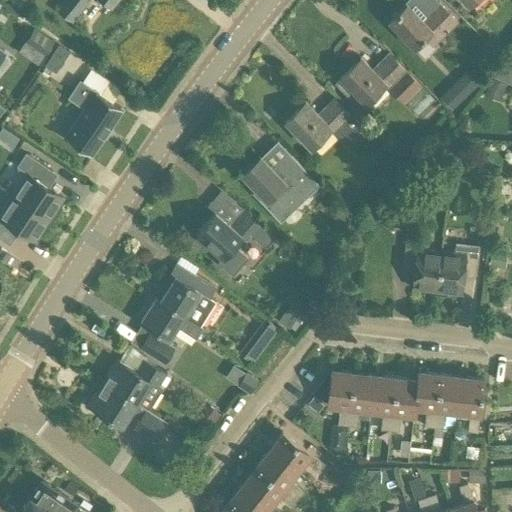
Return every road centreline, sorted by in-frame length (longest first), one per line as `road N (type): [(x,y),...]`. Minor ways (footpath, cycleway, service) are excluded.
road 1 (residential): [(0,391),(203,83),(270,0)]
road 2 (residential): [(181,511),(341,329),(358,324),(488,341),(511,352)]
road 3 (residential): [(149,511),(0,395)]
